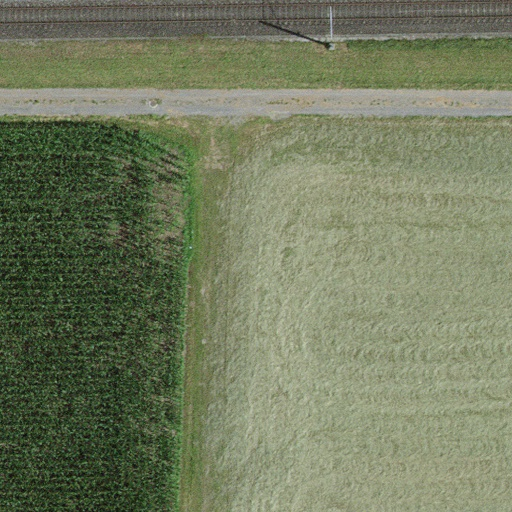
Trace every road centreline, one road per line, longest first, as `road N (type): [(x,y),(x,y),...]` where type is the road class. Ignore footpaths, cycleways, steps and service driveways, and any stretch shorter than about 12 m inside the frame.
road 1 (track): [(0,111),(511,107)]
road 2 (track): [(213,511),(231,110)]
